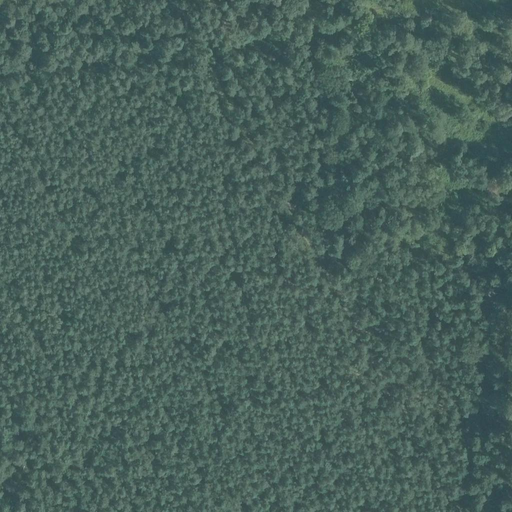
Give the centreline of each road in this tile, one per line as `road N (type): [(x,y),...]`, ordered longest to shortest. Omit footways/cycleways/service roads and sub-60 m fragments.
road 1 (track): [(343,18),(338,57),(324,83),(329,111),(321,155),(287,213),(0,436)]
road 2 (track): [(196,46),(455,511)]
road 3 (track): [(224,511),(0,96)]
road 4 (track): [(226,511),(511,284)]
road 5 (track): [(392,0),(314,28),(196,46)]
road 6 (track): [(196,46),(0,62)]
